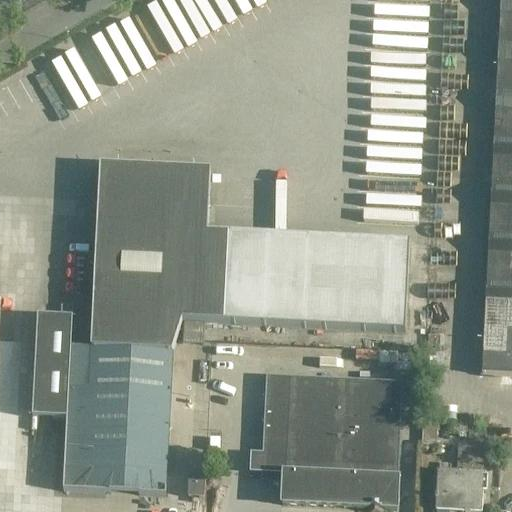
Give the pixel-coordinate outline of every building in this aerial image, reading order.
[(511,379),(511,0),(500,0),(500,17),(501,17),(499,47),(498,47),(497,66),(498,66),(497,94),(496,94),(495,113),(496,113),(494,143),(493,162),(493,161),(492,191),(491,191),(490,209),(491,209),(490,239),(489,239),(488,257),(489,257),(487,286),(486,305),(484,341),(483,361),(482,378),(511,379)] [(80,97),(139,97),(139,69),(80,68),(80,97)] [(173,355),(182,323),(405,334),(409,246),(208,235),(211,173),(101,167),(90,392),(70,391),(73,320),(38,318),(32,420),(68,421),(64,493),(165,498),(173,355)] [(398,482),(403,386),(266,379),(261,482),(285,489),(284,506),(360,510),(360,511),(366,511),(390,511),(391,511),(396,511),(397,482),(398,482)] [(484,450),(458,448),(457,464),(458,464),(457,476),(437,474),(436,498),(434,498),(434,503),(436,503),(435,511),(436,511),(437,509),(465,510),(464,511),(482,511),(483,493),(482,493),(483,479),(484,479),(484,477),(483,477),(484,450)] [(189,479),(188,499),(203,500),(204,480),(189,479)]
